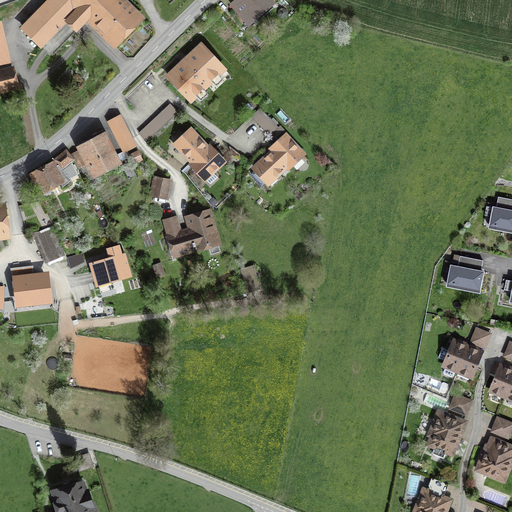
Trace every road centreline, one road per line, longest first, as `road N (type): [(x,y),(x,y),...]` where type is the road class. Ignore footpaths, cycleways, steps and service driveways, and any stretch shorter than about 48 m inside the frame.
road 1 (unclassified): [(0,416),(138,455),(267,506)]
road 2 (tertiary): [(207,0),(66,139),(0,175)]
road 3 (residential): [(511,336),(499,338),(480,387),(462,511)]
